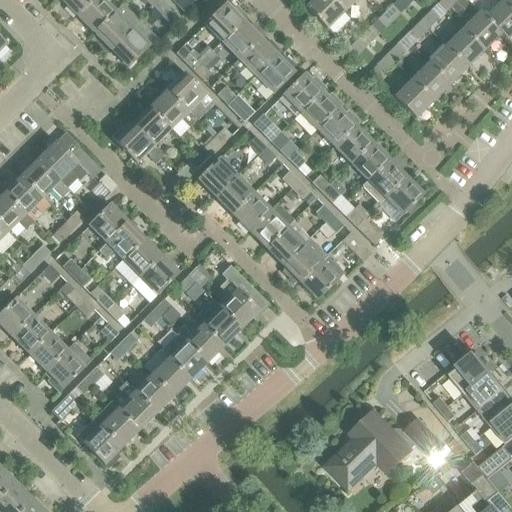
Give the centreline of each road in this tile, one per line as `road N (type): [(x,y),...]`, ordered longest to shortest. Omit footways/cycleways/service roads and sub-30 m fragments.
road 1 (residential): [(197,458),(426,250)]
road 2 (residential): [(0,133),(62,74),(0,8)]
road 3 (residential): [(99,511),(0,412)]
road 4 (residential): [(426,250),(511,142)]
